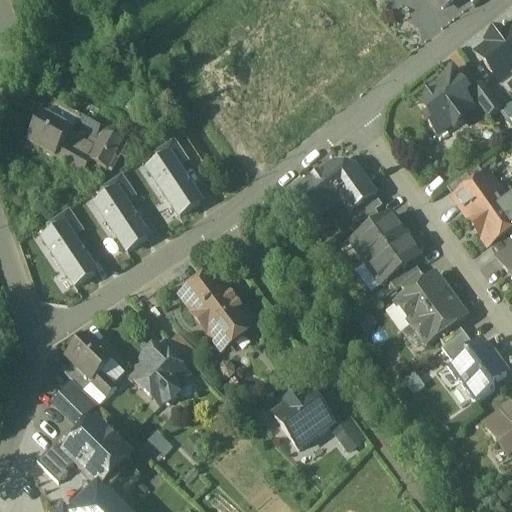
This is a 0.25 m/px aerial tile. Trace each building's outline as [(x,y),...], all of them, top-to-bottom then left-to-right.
[(431,0),(444,17),(464,0),(431,0)] [(295,2),(252,27),(278,71),(320,46),(295,2)] [(500,92),(511,84),(511,40),(480,61),(500,92)] [(267,129),(324,90),(306,63),(248,102),(267,129)] [(460,88),(445,86),(445,89),(419,108),(428,121),(425,123),(439,143),(440,142),(439,140),(450,132),(453,136),(465,127),(464,125),(479,114),(469,101),(471,100),(464,99),(465,97),(461,92),(459,92),(460,88)] [(471,100),(469,101),(479,114),(488,125),(486,126),(487,128),(502,116),(486,94),(485,95),(483,91),(471,100)] [(71,137),(42,121),(26,150),(55,166),(63,151),(71,137)] [(246,147),(258,166),(282,151),(270,132),(246,147)] [(121,149),(105,140),(90,166),(89,167),(90,168),(106,177),(121,149)] [(176,174),(188,167),(175,147),(152,162),(158,172),(170,164),(176,174)] [(90,166),(63,151),(55,166),(83,181),(90,168),(89,167),(90,166)] [(149,178),(180,224),(201,210),(176,174),(170,164),(158,172),(149,178)] [(334,171),(295,200),(296,201),(311,222),(314,227),(339,209),(340,208),(335,202),(341,198),(345,173),(334,171)] [(356,175),(345,173),(341,198),(335,202),(340,208),(339,209),(350,223),(351,222),(375,204),(377,203),(356,175)] [(124,209),(136,202),(123,182),(100,198),(106,207),(117,199),(124,209)] [(455,207),(473,194),(465,183),(447,197),(455,207)] [(473,194),(455,207),(465,221),(494,200),(497,198),(487,184),(473,194)] [(97,212),(128,259),(148,245),(124,209),(117,199),(106,207),(97,212)] [(511,225),(502,212),(494,200),(468,219),(475,229),(472,231),(473,233),(476,231),(481,238),(478,240),(480,242),(483,240),(490,250),(487,252),(489,254),(511,237),(511,225)] [(311,222),(296,201),(286,208),(301,229),(311,222)] [(375,204),(351,222),(358,232),(375,219),(382,214),(375,204)] [(511,205),(502,212),(511,225),(511,205)] [(72,244),(83,237),(70,217),(47,232),(53,242),(65,234),(72,244)] [(358,232),(351,237),(358,247),(383,229),(375,219),(358,232)] [(358,247),(352,251),(367,272),(406,244),(393,226),(388,225),(383,229),(358,247)] [(45,247),(75,294),(95,280),(72,244),(65,234),(53,242),(45,247)] [(406,244),(367,272),(382,293),(388,288),(413,271),(418,267),(419,262),(406,244)] [(511,252),(498,262),(505,272),(511,267),(511,252)] [(511,267),(505,272),(503,274),(511,286),(511,267)] [(413,271),(388,288),(395,298),(401,295),(420,280),(413,271)] [(215,280),(182,304),(221,356),(253,333),(215,280)] [(420,280),(401,295),(408,304),(427,290),(420,280)] [(408,304),(396,313),(411,334),(450,305),(435,284),(427,290),(408,304)] [(450,305),(411,334),(427,354),(438,346),(457,332),(465,326),(450,305)] [(457,332),(438,346),(445,356),(464,342),(457,332)] [(445,356),(442,358),(451,370),(473,354),(464,342),(445,356)] [(113,367),(89,343),(66,366),(73,372),(91,390),(100,380),(112,368),(113,367)] [(192,370),(168,347),(160,356),(184,379),(192,370)] [(492,366),(480,350),(473,354),(451,370),(463,386),(459,389),(475,412),(495,398),(492,394),(507,383),(498,372),(495,374),(490,367),(492,366)] [(160,356),(157,352),(142,367),(148,372),(134,386),(152,403),(155,401),(163,409),(171,410),(179,402),(179,395),(175,391),(185,380),(184,379),(160,356)] [(123,379),(112,368),(100,380),(112,391),(123,379)] [(91,390),(73,372),(65,380),(84,398),(92,390),(91,390)] [(112,391),(100,380),(91,390),(92,390),(106,405),(116,395),(112,391)] [(96,412),(73,390),(53,410),(76,432),(96,412)] [(300,457),(332,434),(308,399),(275,423),(300,457)] [(511,416),(485,436),(496,451),(497,451),(509,467),(511,464),(511,416)] [(96,430),(65,460),(74,469),(99,494),(105,500),(117,488),(117,478),(131,464),(96,430)] [(158,465),(171,450),(156,437),(143,452),(158,465)] [(65,478),(74,469),(65,460),(56,452),(38,470),(59,491),(60,489),(68,481),(65,478)] [(81,511),(117,511),(105,500),(99,494),(81,511)]
